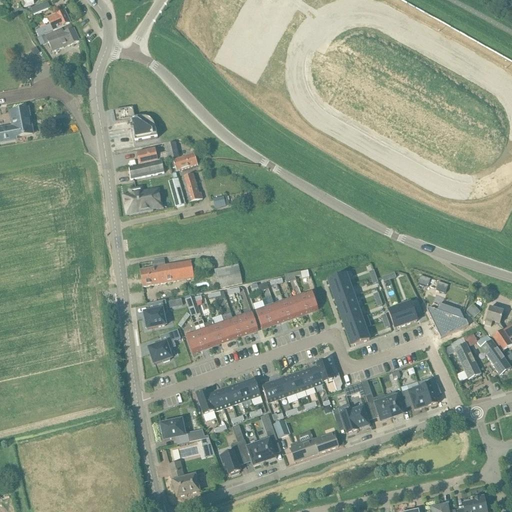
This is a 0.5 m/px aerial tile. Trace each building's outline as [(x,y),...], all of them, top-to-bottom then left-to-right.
[(47,2),(31,9),(33,16),(50,9),(47,2)] [(47,21),(49,25),(46,27),(45,25),(39,27),(40,29),(35,32),(39,38),(52,32),(53,33),(63,28),(62,27),(70,23),(65,13),(57,16),(47,21)] [(53,53),(62,49),(68,46),(79,42),(73,29),(64,33),(62,29),(45,37),(45,36),(38,39),(41,46),(48,43),(53,53)] [(69,88),(76,85),(78,84),(73,74),(64,78),(69,88)] [(158,139),(156,131),(138,119),(135,120),(133,108),(113,112),(116,124),(131,121),(132,123),(133,123),(134,127),(130,128),(131,132),(133,132),(136,143),(158,139)] [(29,110),(10,113),(13,127),(0,129),(0,142),(16,140),(16,138),(33,134),(29,110)] [(158,162),(168,160),(168,161),(179,158),(176,143),(165,146),(166,153),(157,155),(155,150),(136,154),(139,167),(158,162)] [(194,154),(173,161),(177,173),(198,166),(194,154)] [(131,181),(164,174),(161,162),(129,169),(131,181)] [(199,194),(193,175),(182,179),(189,204),(203,200),(201,194),(199,194)] [(178,180),(168,183),(175,209),(186,206),(178,180)] [(142,194),(141,189),(131,191),(132,196),(125,197),(128,214),(161,208),(158,191),(142,194)] [(227,197),(213,200),(215,209),(229,206),(227,197)] [(191,262),(165,267),(164,259),(152,261),(153,269),(140,271),(143,288),(194,279),(191,262)] [(238,265),(214,270),(218,290),(243,285),(238,265)] [(294,274),(285,276),(287,283),(295,280),(295,278),(294,274)] [(328,282),(332,293),(350,286),(346,275),(328,282)] [(419,286),(447,295),(449,288),(422,278),(419,286)] [(266,283),(258,286),(260,292),(268,289),(266,283)] [(350,286),(332,293),(336,304),(354,297),(350,286)] [(301,295),(308,314),(317,310),(312,293),(305,296),(304,294),(301,295)] [(299,317),(308,314),(301,295),(292,298),(299,317)] [(354,297),(336,304),(340,314),(357,308),(354,297)] [(289,320),(299,317),(292,298),(283,302),(289,320)] [(190,300),(185,301),(189,311),(194,309),(190,300)] [(146,322),(144,322),(145,329),(147,329),(147,330),(166,326),(164,316),(169,315),(166,301),(147,305),(149,313),(144,314),(146,322)] [(280,323),(289,320),(283,302),(274,305),(280,323)] [(411,304),(399,308),(406,326),(417,322),(411,304)] [(430,309),(427,310),(441,340),(469,326),(466,322),(463,320),(460,321),(457,314),(439,308),(440,305),(439,304),(437,311),(430,309)] [(271,326),(280,323),(274,305),(265,308),(271,326)] [(473,305),(467,311),(474,318),(480,312),(473,305)] [(261,330),(271,326),(265,308),(255,311),(261,330)] [(357,308),(340,314),(343,325),(361,319),(357,308)] [(395,330),(406,326),(399,308),(388,312),(395,330)] [(486,321),(485,327),(484,329),(491,338),(491,337),(492,338),(492,337),(502,330),(503,330),(500,325),(503,312),(490,308),(486,321)] [(242,316),(248,334),(258,331),(251,313),(242,316)] [(239,338),(248,334),(242,316),(232,319),(239,338)] [(230,341),(239,338),(232,319),(223,322),(230,341)] [(361,319),(343,325),(347,336),(365,329),(361,319)] [(214,326),(213,322),(203,325),(205,329),(211,347),(220,344),(214,326)] [(220,344),(230,341),(223,322),(214,326),(220,344)] [(492,337),(492,338),(502,352),(511,345),(511,344),(509,340),(511,338),(511,324),(503,331),(502,330),(492,337)] [(202,350),(211,347),(205,329),(196,332),(202,350)] [(369,341),(365,329),(347,336),(351,347),(369,341)] [(163,345),(149,350),(154,365),(163,362),(164,364),(171,362),(170,359),(172,359),(169,351),(176,348),(174,342),(181,340),(178,331),(160,337),(163,345)] [(192,354),(202,350),(196,332),(193,333),(193,334),(187,337),(192,354)] [(500,377),(511,369),(487,335),(476,342),(481,350),(500,377)] [(469,381),(481,375),(463,339),(451,345),(454,351),(469,381)] [(322,385),(323,384),(333,381),(337,393),(342,391),(341,389),(342,385),(338,374),(332,377),(331,375),(333,374),(331,368),(329,369),(327,363),(316,367),(317,367),(322,385)] [(323,385),(323,384),(322,385),(317,367),(310,370),(308,370),(314,388),(323,385)] [(305,392),(314,388),(308,370),(305,371),(299,374),(305,392)] [(296,395),(305,392),(299,374),(292,376),(289,377),(296,395)] [(286,398),(296,395),(289,377),(287,378),(280,380),(286,398)] [(245,383),(251,401),(261,397),(254,379),(251,380),(252,380),(245,383)] [(277,401),(286,398),(280,380),(273,383),(273,382),(271,383),(277,401)] [(430,386),(419,389),(426,408),(426,409),(438,405),(436,399),(442,397),(435,382),(430,384),(430,386)] [(242,404),(251,401),(245,383),(238,385),(235,386),(242,404)] [(268,404),(277,401),(271,383),(269,384),(262,387),(268,404)] [(233,407),(242,404),(235,386),(233,386),(233,387),(226,389),(233,407)] [(224,410),(233,407),(226,389),(220,391),(217,392),(224,410)] [(405,392),(402,393),(405,400),(406,406),(412,404),(415,412),(426,408),(419,389),(409,393),(408,391),(405,392)] [(214,413),(224,410),(217,392),(215,393),(208,395),(208,396),(214,413)] [(385,399),(392,420),(403,416),(401,408),(406,406),(405,400),(402,393),(385,399)] [(208,396),(208,395),(208,394),(197,398),(203,416),(214,413),(208,396)] [(392,420),(385,399),(384,396),(373,400),(372,395),(365,397),(368,405),(370,411),(376,409),(381,424),(392,420)] [(369,427),(367,420),(372,418),(370,411),(368,405),(362,407),(362,409),(352,412),(358,431),(369,427)] [(352,412),(341,416),(339,410),(332,412),(336,423),(342,421),(347,436),(358,432),(358,431),(352,412)] [(184,435),(181,421),(161,426),(161,427),(160,427),(161,434),(163,434),(164,441),(175,439),(177,446),(189,444),(187,434),(184,435)] [(279,440),(290,436),(284,421),(273,426),(279,440)] [(239,426),(232,429),(235,437),(242,434),(239,426)] [(258,445),(265,464),(276,460),(271,445),(278,443),(274,431),(266,434),(269,441),(258,445)] [(333,434),(299,447),(297,442),(290,445),(291,450),(290,450),(295,463),(338,448),(333,434)] [(265,464),(258,445),(247,449),(245,441),(238,444),(242,455),(248,453),(253,468),(265,464)] [(235,457),(242,455),(238,444),(230,446),(233,454),(220,458),(225,471),(227,471),(229,476),(230,476),(231,477),(239,474),(239,473),(240,472),(235,457)] [(185,479),(180,463),(169,466),(173,482),(172,482),(177,499),(200,493),(196,476),(185,479)] [(464,510),(457,511),(456,511),(486,511),(484,498),(470,500),(471,503),(463,505),(464,510)]
